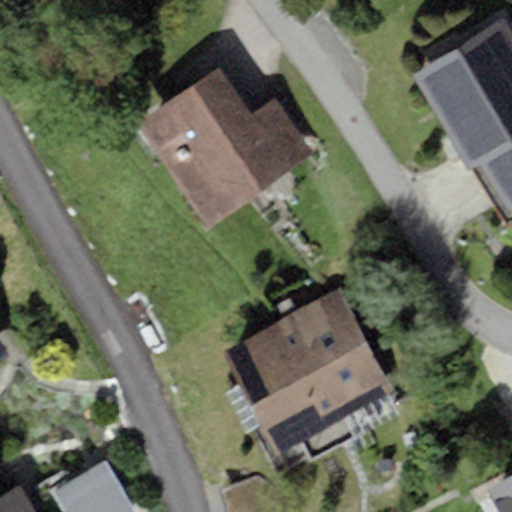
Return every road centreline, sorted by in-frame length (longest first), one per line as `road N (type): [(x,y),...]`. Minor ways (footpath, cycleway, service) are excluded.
road 1 (residential): [(0,125),(131,367),(188,511)]
road 2 (residential): [(264,0),(450,285),(480,317),(511,334)]
